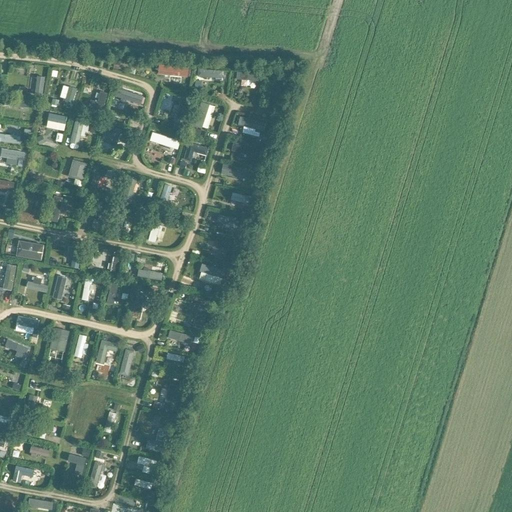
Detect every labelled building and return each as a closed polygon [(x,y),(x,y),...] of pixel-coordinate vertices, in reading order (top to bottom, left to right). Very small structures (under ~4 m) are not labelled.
[(195,63),(166,63),(165,72),(195,73),(195,63)] [(73,94),(76,82),(70,80),(66,92),(73,94)] [(171,105),(176,91),(171,89),(166,104),(171,105)] [(204,121),(217,124),(222,101),(209,98),(204,121)] [(173,106),(179,108),(181,102),(175,100),(173,106)] [(57,109),(56,116),(72,119),(73,112),(57,109)] [(246,121),(251,122),(251,128),(262,129),(262,126),(273,127),(274,117),(247,114),(246,121)] [(129,127),(117,122),(110,136),(122,142),(129,127)] [(176,149),(183,151),(187,135),(159,128),(157,138),(178,143),(176,149)] [(200,146),(200,148),(203,148),(203,156),(213,156),(213,145),(200,146)] [(80,155),(75,172),(90,176),(95,159),(80,155)] [(229,171),(246,172),(246,178),(254,178),(255,166),(229,165),(229,171)] [(0,183),(19,189),(22,179),(0,173),(0,183)] [(171,180),(167,195),(175,197),(179,182),(171,180)] [(49,195),(49,188),(33,187),(32,198),(37,198),(37,194),(49,195)] [(248,201),(256,202),(258,191),(239,189),(238,196),(249,198),(248,201)] [(3,225),(1,242),(8,243),(10,226),(3,225)] [(237,246),(239,241),(224,237),(222,243),(237,246)] [(106,242),(98,258),(110,264),(118,248),(106,242)] [(87,245),(81,244),(78,263),(85,264),(87,245)] [(222,283),(230,284),(233,264),(206,261),(205,268),(224,271),(222,283)] [(145,272),(161,274),(162,268),(146,265),(145,272)] [(208,280),(220,284),(223,275),(210,271),(208,280)] [(95,296),(99,275),(93,274),(88,295),(95,296)] [(63,280),(62,292),(70,292),(71,280),(63,280)] [(151,307),(152,297),(143,296),(142,306),(151,307)] [(207,298),(200,322),(211,326),(219,302),(207,298)] [(45,323),(46,317),(25,311),(24,318),(45,323)] [(62,324),(56,352),(71,355),(76,327),(62,324)] [(177,326),(175,334),(197,340),(199,332),(177,326)] [(85,330),(82,352),(90,354),(93,331),(85,330)] [(25,347),(23,352),(34,355),(37,343),(13,335),(11,342),(25,347)] [(104,359),(112,361),(117,337),(109,336),(104,359)] [(138,371),(139,345),(130,345),(129,370),(138,371)] [(174,349),(173,355),(191,358),(192,351),(174,349)] [(158,371),(164,373),(167,365),(162,363),(158,371)] [(30,376),(31,369),(13,366),(11,373),(30,376)] [(169,403),(182,407),(190,383),(177,379),(169,403)] [(0,416),(12,419),(13,412),(0,409),(0,416)] [(0,439),(10,442),(12,435),(0,432),(0,439)] [(77,448),(75,455),(92,462),(95,455),(77,448)] [(146,452),(144,460),(157,463),(159,455),(146,452)] [(0,465),(6,467),(8,458),(0,455),(0,465)] [(97,479),(111,482),(113,472),(110,471),(112,459),(102,456),(97,479)] [(40,473),(42,466),(23,462),(20,476),(29,478),(31,471),(40,473)] [(143,474),(141,481),(152,484),(154,478),(143,474)] [(59,505),(60,498),(37,496),(36,503),(59,505)]
